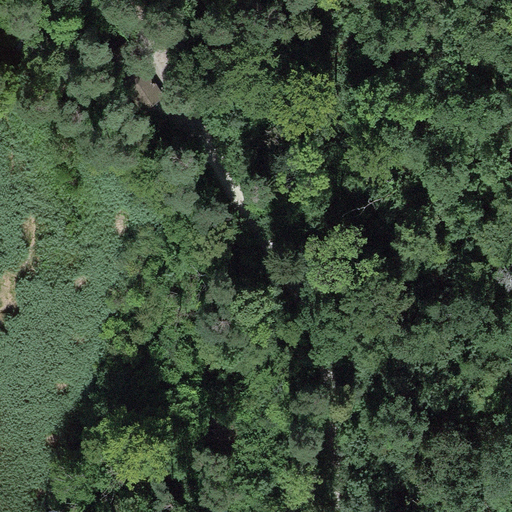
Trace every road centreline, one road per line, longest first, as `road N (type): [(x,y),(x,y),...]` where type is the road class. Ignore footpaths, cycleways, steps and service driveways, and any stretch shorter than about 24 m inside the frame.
road 1 (track): [(340,511),(330,380),(295,290),(187,108)]
road 2 (track): [(187,108),(127,0)]
